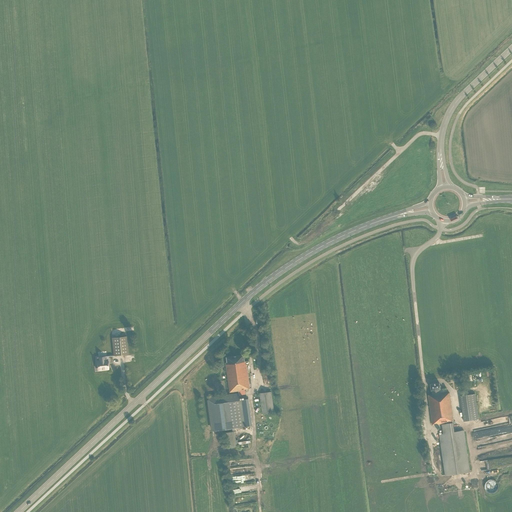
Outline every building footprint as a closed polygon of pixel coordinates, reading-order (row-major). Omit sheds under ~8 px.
[(113,356),(128,354),(127,337),(112,338),(113,356)] [(226,358),(227,362),(226,363),(230,392),(240,391),(241,395),(245,394),(245,390),(245,389),(250,388),(247,365),(246,365),(245,362),(244,362),(244,355),(239,356),(231,357),(226,358)] [(105,360),(97,361),(97,369),(102,368),(102,370),(108,369),(108,364),(113,363),(112,356),(105,357),(105,360)] [(439,434),(445,476),(470,472),(464,431),(454,432),(452,421),(453,421),(449,393),(440,394),(439,390),(440,389),(439,383),(430,384),(431,391),(432,391),(432,395),(428,395),(432,425),(442,424),(443,434),(439,434)] [(259,394),(262,413),(274,412),(271,392),(259,394)] [(252,426),(248,399),(239,400),(238,393),(209,397),(209,400),(207,400),(212,431),(250,426),(252,426)] [(460,396),(464,422),(479,420),(475,394),(460,396)] [(235,440),(234,432),(224,433),(226,448),(236,446),(238,446),(238,439),(235,440)]
